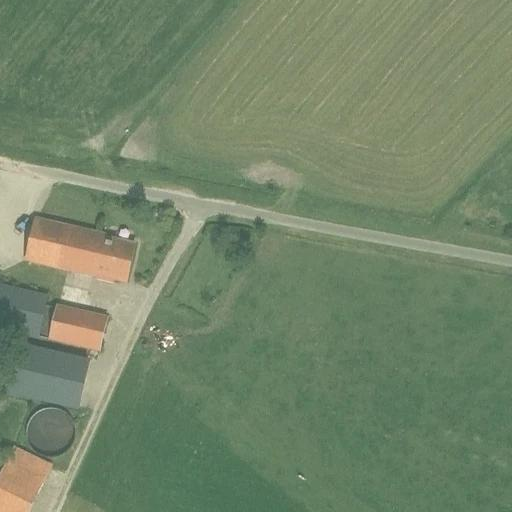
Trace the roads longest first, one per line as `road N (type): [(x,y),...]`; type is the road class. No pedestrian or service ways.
road 1 (unclassified): [(511,260),(0,163)]
road 2 (track): [(52,511),(201,207)]
